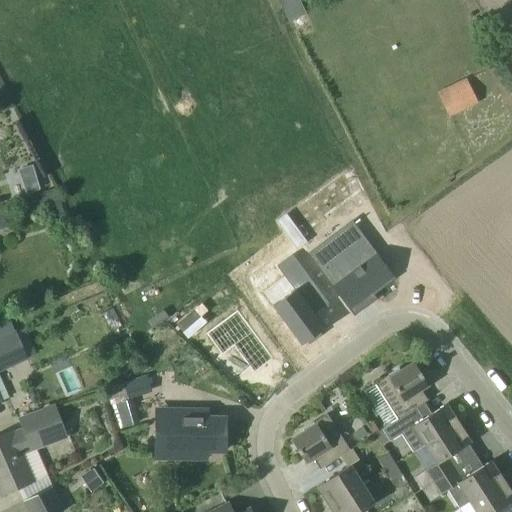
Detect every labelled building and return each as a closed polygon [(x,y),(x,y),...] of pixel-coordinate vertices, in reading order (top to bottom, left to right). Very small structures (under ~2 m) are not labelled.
[(299,0),(294,0),(282,7),(289,21),(306,13),(299,0)] [(448,117),(478,104),(467,78),(437,91),(448,117)] [(37,180),(22,184),(25,193),(39,189),(37,180)] [(336,235),(311,254),(343,296),(359,284),(367,295),(391,278),(374,255),(373,256),(364,243),(349,253),(336,235)] [(294,289),(272,305),(301,344),(306,340),(309,343),(321,334),(319,331),(324,327),(309,307),(323,296),(292,254),(276,265),(294,289)] [(237,311),(207,334),(222,354),(216,359),(238,379),(251,369),(255,373),(273,359),(237,311)] [(28,359),(16,332),(0,339),(0,370),(12,366),(28,359)] [(428,385),(413,362),(400,370),(398,368),(374,383),(397,419),(416,407),(429,399),(422,389),(428,385)] [(146,374),(122,382),(109,387),(123,427),(139,422),(132,397),(151,391),(146,374)] [(12,431),(0,436),(0,495),(18,488),(47,475),(33,441),(63,428),(53,404),(19,419),(22,427),(12,431)] [(413,426),(424,444),(458,423),(446,404),(423,418),(416,407),(397,419),(382,429),(389,441),(413,426)] [(223,451),(224,417),(204,417),(203,406),(153,406),(153,460),(203,460),(203,451),(223,451)] [(349,449),(326,414),(303,429),(304,431),(291,440),(306,463),(330,448),(336,458),(349,449)] [(447,457),(470,442),(458,423),(424,444),(436,463),(414,476),(422,488),(454,468),(447,457)] [(382,429),(375,433),(383,445),(389,441),(382,429)] [(457,483),(469,501),(503,480),(490,461),(462,479),(454,468),(422,488),(430,501),(457,483)] [(328,505),(362,484),(350,465),(316,486),(328,505)] [(92,467),(80,476),(90,491),(103,482),(92,467)] [(47,475),(34,481),(18,488),(23,500),(51,485),(47,475)] [(494,511),(511,500),(511,494),(503,480),(469,501),(475,511),(494,511)] [(332,511),(360,511),(374,503),(362,484),(328,505),(332,511)] [(60,511),(64,511),(51,485),(23,500),(29,511),(60,511)] [(239,511),(226,511),(223,506),(228,503),(228,502),(208,511),(251,511),(249,507),(239,511)]
